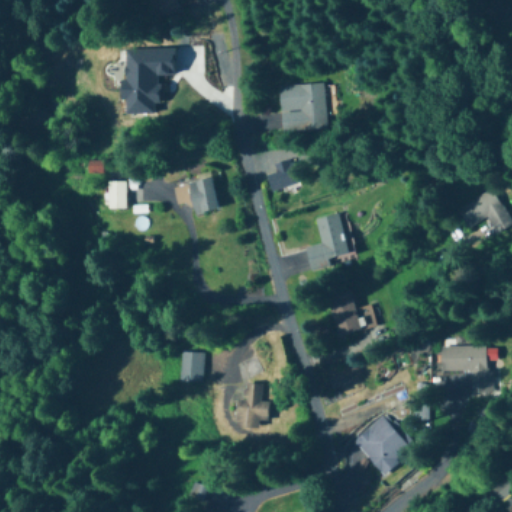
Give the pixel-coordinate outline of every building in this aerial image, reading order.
[(149,0),(153,19),(180,15),(177,0),(149,0)] [(280,131),(325,130),(323,84),(279,85),(280,131)] [(271,193),(300,182),(291,158),(271,165),(273,171),(264,174),(271,193)] [(101,160),(84,160),(84,174),(101,174),(101,160)] [(176,204),(190,201),(193,214),(217,210),(211,179),(173,186),(176,204)] [(125,182),(107,182),(107,209),(125,209),(125,182)] [(511,225),(492,190),(455,210),(466,230),(486,219),(494,235),(511,225)] [(314,220),(320,245),(304,249),(310,271),(329,266),(328,260),(348,255),(338,214),(314,220)] [(325,296),(336,335),(372,326),(368,311),(357,313),(350,289),(325,296)] [(486,369),(485,346),(444,346),(445,371),(470,370),(471,393),(493,393),(493,369),(486,369)] [(179,382),(203,382),(203,353),(180,352),(179,382)] [(235,427),(266,428),(267,401),(260,401),(261,384),(244,383),(243,400),(236,400),(235,427)] [(379,474),(414,448),(388,413),(353,439),(379,474)]
